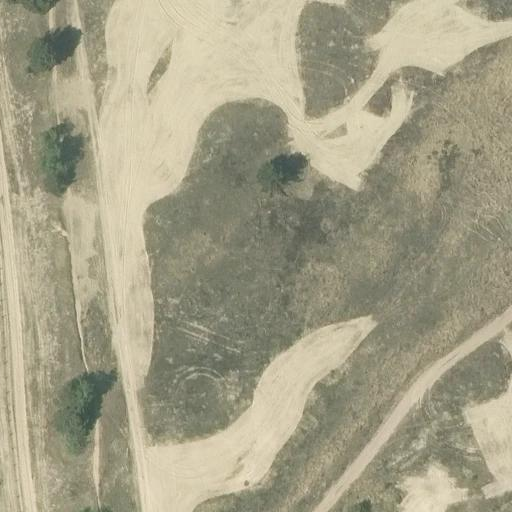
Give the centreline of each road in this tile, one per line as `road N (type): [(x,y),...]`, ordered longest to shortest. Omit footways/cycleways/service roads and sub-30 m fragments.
road 1 (track): [(75,0),(104,283),(138,446),(142,511)]
road 2 (track): [(0,192),(32,511)]
road 3 (track): [(511,309),(433,365),(318,511)]
